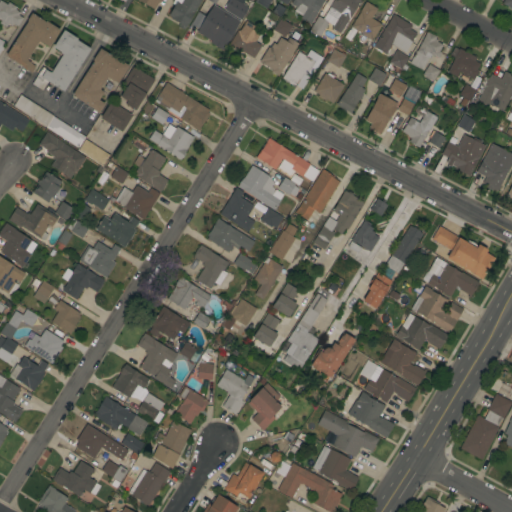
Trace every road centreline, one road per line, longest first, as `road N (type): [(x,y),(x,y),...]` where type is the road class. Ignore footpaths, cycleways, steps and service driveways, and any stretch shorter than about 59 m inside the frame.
road 1 (tertiary): [(67,0),(511,231)]
road 2 (residential): [(253,100),(0,511)]
road 3 (tertiary): [(509,300),(378,511)]
